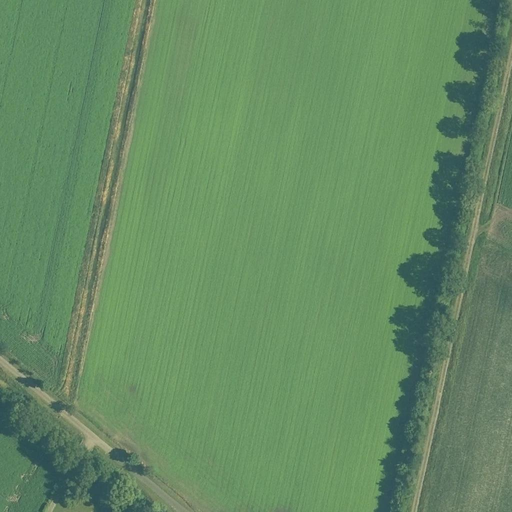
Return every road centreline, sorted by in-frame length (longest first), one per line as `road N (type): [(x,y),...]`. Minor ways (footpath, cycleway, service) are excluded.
road 1 (unclassified): [(511,55),(414,511)]
road 2 (unclassified): [(182,511),(0,360)]
